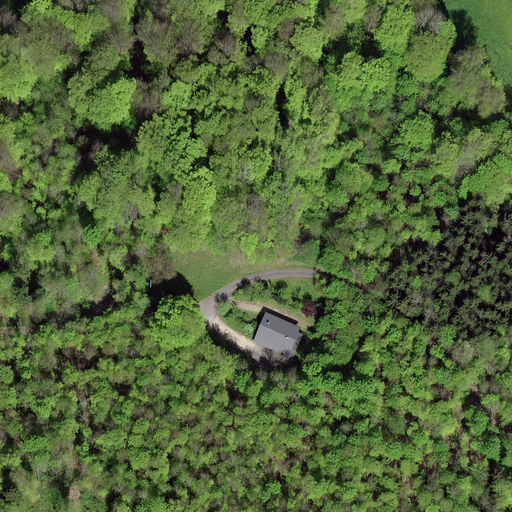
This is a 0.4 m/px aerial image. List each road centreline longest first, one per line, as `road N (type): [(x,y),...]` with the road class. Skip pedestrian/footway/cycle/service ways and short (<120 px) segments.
road 1 (track): [(511,451),(428,343),(342,282),(283,272),(221,295)]
road 2 (track): [(221,295),(197,309),(0,331)]
